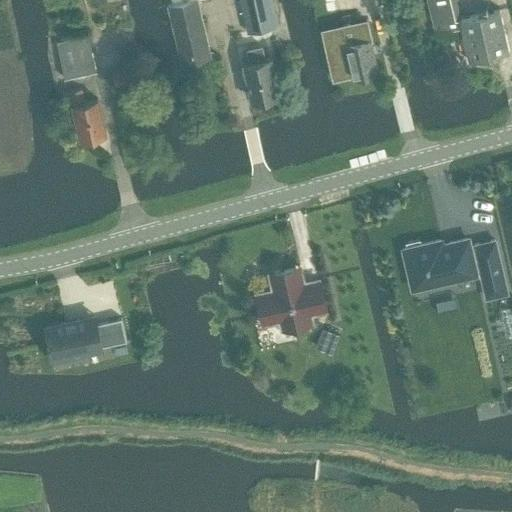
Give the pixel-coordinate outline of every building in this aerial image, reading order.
[(197,0),(192,0),(171,5),(168,6),(182,63),(211,56),(197,0)] [(240,0),(247,31),(274,26),(268,0),(240,0)] [(427,0),(435,32),(460,26),(468,60),(510,51),(500,9),(455,19),(450,0),(427,0)] [(366,20),(322,30),(333,78),(350,74),(351,78),(377,71),(370,38),(366,20)] [(56,43),(65,78),(97,70),(88,35),(56,43)] [(244,64),(253,101),(278,95),(269,59),(264,59),(261,47),(246,51),(249,63),(244,64)] [(113,72),(116,84),(137,80),(134,68),(113,72)] [(85,100),(82,88),(70,91),(80,137),(105,132),(97,97),(85,100)] [(408,248),(403,249),(412,288),(475,273),(480,272),(486,297),(506,292),(494,240),(474,245),(469,246),(467,239),(441,245),(440,240),(420,245),(419,241),(407,243),(408,248)] [(270,273),(273,289),(257,293),(258,297),(256,300),(255,304),(256,307),(258,310),(261,311),(264,323),(280,319),(282,328),(312,321),(310,313),(326,309),(319,279),(304,282),(300,266),(270,273)] [(500,318),(494,319),(497,331),(503,330),(505,338),(511,336),(511,318),(509,307),(498,309),(500,318)] [(81,318),(45,326),(49,342),(47,343),(47,344),(49,343),(53,359),(82,352),(83,352),(101,348),(101,346),(126,340),(121,317),(96,323),(95,319),(94,316),(94,315),(92,315),(81,318)]
